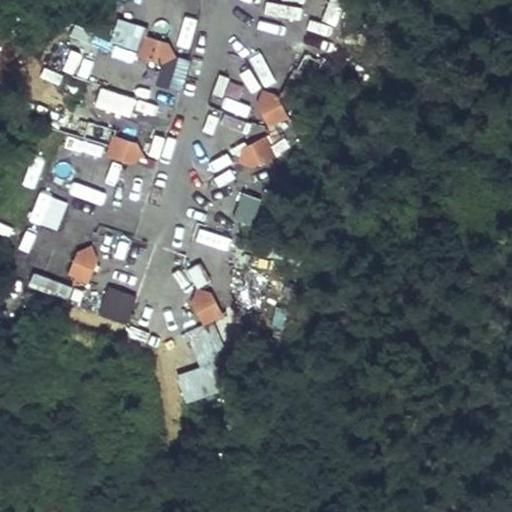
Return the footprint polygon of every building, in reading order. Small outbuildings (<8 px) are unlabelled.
[(181,19),(176,47),(188,49),(193,21),(181,19)] [(145,34),(138,55),(158,62),(165,41),(145,34)] [(173,49),(170,43),(165,41),(158,62),(162,63),(170,59),(177,55),(173,49)] [(259,95),(257,103),(260,111),(281,102),(277,95),(266,91),(261,89),(259,95)] [(281,102),(260,111),(268,127),(288,118),(281,102)] [(156,152),(163,123),(151,120),(143,149),(156,152)] [(113,133),(107,153),(127,161),(133,140),(113,133)] [(265,136),(250,143),(260,164),(275,156),(265,136)] [(142,149),(139,142),(133,140),(127,161),(132,163),(138,160),(146,156),(142,149)] [(245,166),(252,168),(260,164),(250,143),(241,148),(238,156),(235,163),(245,166)] [(78,193),(83,181),(53,167),(48,179),(78,193)] [(44,183),(36,203),(71,216),(79,197),(44,183)] [(200,230),(198,242),(231,251),(234,238),(200,230)] [(86,248),(79,251),(76,258),(97,266),(100,259),(97,251),(93,245),(86,248)] [(76,258),(71,274),(91,282),(97,266),(76,258)] [(108,287),(99,315),(127,324),(137,296),(108,287)] [(194,293),(192,301),(194,308),(213,299),(211,294),(202,292),(195,289),(194,293)] [(213,299),(194,308),(203,325),(222,315),(213,299)] [(217,394),(210,366),(177,374),(183,402),(217,394)]
